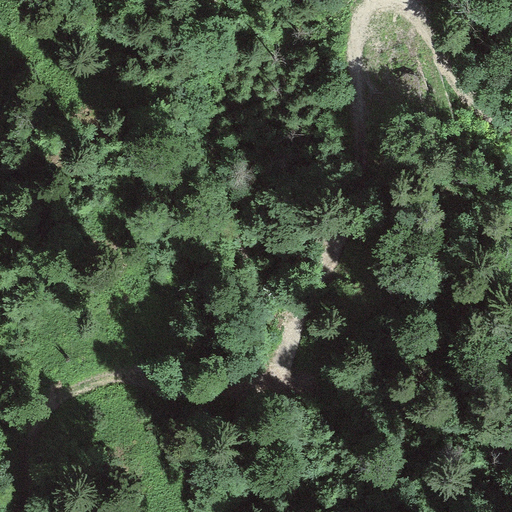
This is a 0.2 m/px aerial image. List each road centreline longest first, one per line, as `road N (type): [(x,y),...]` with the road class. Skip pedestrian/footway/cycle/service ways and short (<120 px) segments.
road 1 (track): [(378,0),(356,26),(360,145),(349,211),(304,293),(280,359),(240,387),(119,376),(76,386),(41,414),(10,511)]
road 2 (track): [(511,125),(462,82),(415,0)]
